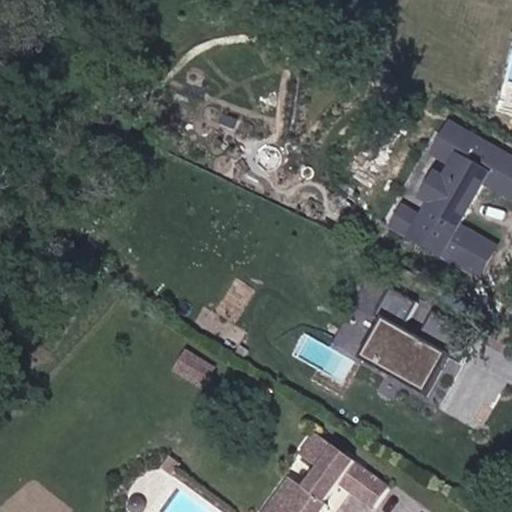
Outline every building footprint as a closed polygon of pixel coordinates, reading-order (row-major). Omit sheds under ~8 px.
[(511,195),(511,151),(447,121),(428,159),(432,161),(411,204),(402,199),(387,231),(445,258),(482,181),(511,195)] [(377,319),(357,359),(432,397),(452,357),(377,319)] [(189,390),(199,373),(177,360),(167,378),(189,390)] [(193,392),(203,375),(199,373),(189,390),(193,392)] [(321,511),(325,507),(314,500),(323,488),(331,494),(336,486),(343,476),(354,484),(347,493),(371,510),(388,485),(313,433),(296,457),(315,471),(302,490),(287,480),(264,511),(321,511)] [(168,482),(177,469),(166,461),(157,474),(168,482)] [(347,493),(354,484),(343,476),(336,486),(347,493)]
